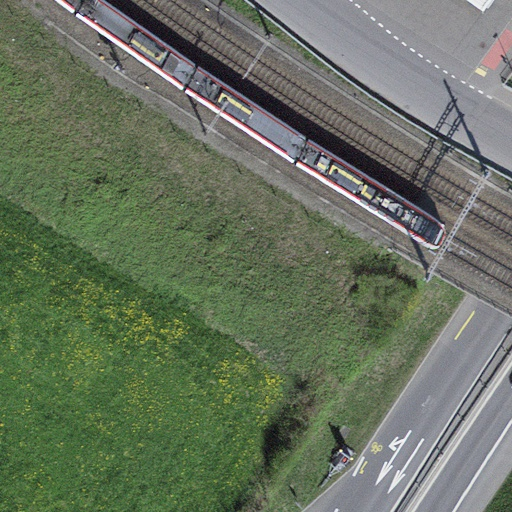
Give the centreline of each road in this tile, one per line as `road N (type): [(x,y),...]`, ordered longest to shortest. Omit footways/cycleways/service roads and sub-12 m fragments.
road 1 (residential): [(307,0),(511,137)]
road 2 (primary): [(511,311),(373,511)]
road 3 (primary): [(433,511),(511,394)]
